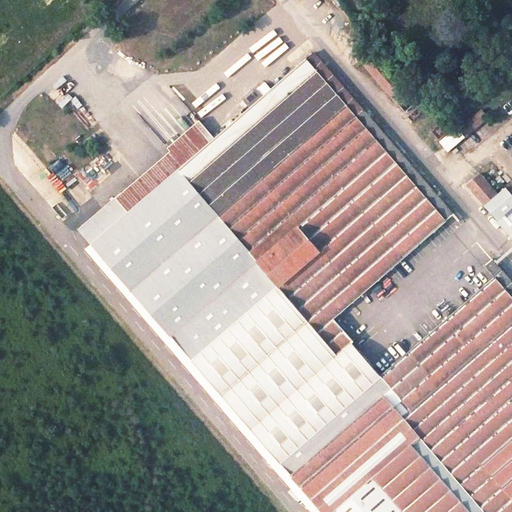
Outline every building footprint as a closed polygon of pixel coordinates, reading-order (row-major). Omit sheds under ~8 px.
[(406,112),(416,103),(373,53),(362,62),(406,112)] [(511,511),(511,279),(492,257),(478,268),(490,284),(376,378),(330,320),(444,222),(453,213),(313,54),(94,246),(328,511),(511,511)] [(458,159),(511,111),(511,99),(510,97),(489,115),(482,107),(464,123),(460,119),(455,123),(458,127),(442,141),(458,159)] [(449,129),(442,120),(432,129),(439,138),(449,129)] [(511,234),(511,193),(507,187),(499,194),(481,172),(468,183),(511,234)]
